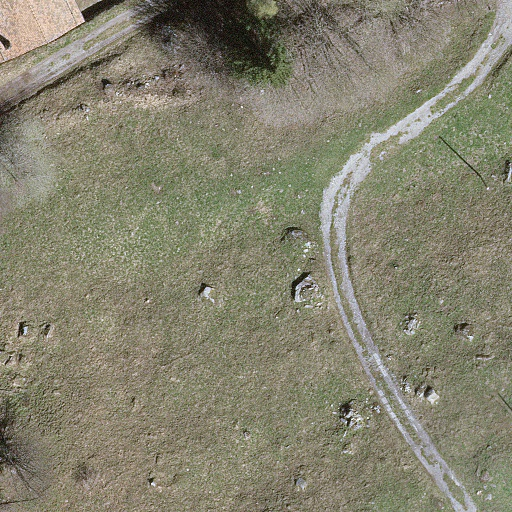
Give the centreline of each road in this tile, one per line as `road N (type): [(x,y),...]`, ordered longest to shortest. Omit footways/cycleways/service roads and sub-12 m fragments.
road 1 (track): [(511,22),(480,66),(350,177),(337,204),(334,247),(353,320),(388,395),(466,511)]
road 2 (track): [(0,102),(172,0)]
